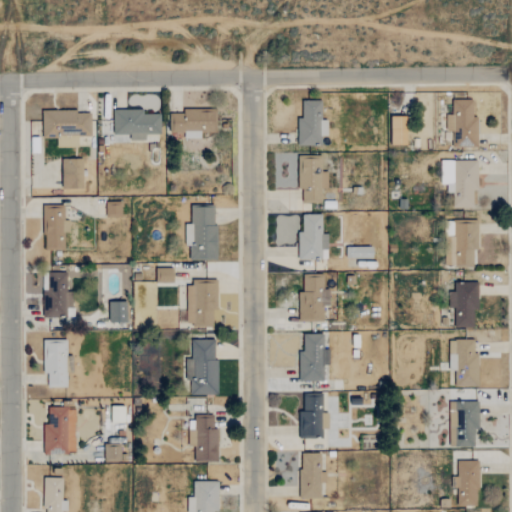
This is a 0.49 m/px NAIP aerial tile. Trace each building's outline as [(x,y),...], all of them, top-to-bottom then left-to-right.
[(473,99),(453,100),(453,114),(447,115),(447,131),(453,131),(453,147),(478,146),(478,116),(473,116),(473,99)] [(328,120),(321,120),(322,101),(302,101),(302,118),(298,118),(298,145),(322,145),(322,136),(327,136),(328,120)] [(183,138),(201,138),(201,132),(215,132),(215,109),(184,108),(184,114),(170,114),(170,131),(183,132),(183,138)] [(113,135),(131,135),(131,140),(145,140),(145,134),(160,134),(160,114),(143,114),(143,109),(113,110),(113,135)] [(78,147),(78,137),(90,137),(91,111),(42,111),(42,137),(56,137),(56,147),(78,147)] [(298,157),(299,189),(303,189),(303,202),(321,201),(321,188),(328,188),(328,171),(322,172),(322,156),(298,157)] [(83,189),(83,159),(63,158),(62,189),(83,189)] [(439,184),(447,184),(447,193),(455,193),(455,209),(473,208),(473,190),(478,190),(478,160),(439,161),(439,184)] [(106,202),(107,217),(122,216),(122,201),(106,202)] [(65,205),(44,205),(43,250),(64,250),(65,232),(69,232),(70,220),(64,220),(65,205)] [(217,206),(191,205),(191,224),(185,224),(184,245),(189,245),(189,259),(216,260),(217,206)] [(298,231),(298,259),(328,259),(328,234),(322,234),(322,215),(303,214),(303,231),(298,231)] [(473,249),(479,249),(478,221),(454,222),(456,267),(474,267),(473,249)] [(373,246),(346,247),(346,258),(373,258),(373,246)] [(172,268),(156,268),(156,282),(172,283),(172,268)] [(73,316),(73,291),(67,292),(66,272),(47,272),(47,286),(43,286),(43,317),(73,316)] [(324,321),(324,305),(330,305),(329,288),(324,288),(324,274),(302,274),(303,291),(298,292),(299,321),(324,321)] [(186,282),(187,326),(213,326),(213,311),(218,310),(217,281),(186,282)] [(479,310),(478,283),(454,283),(455,327),(473,327),(473,310),(479,310)] [(127,302),(109,302),(109,322),(127,322),(127,302)] [(330,364),(330,349),(324,349),(324,334),(303,334),(303,351),(299,351),(299,382),(324,381),(324,365),(330,364)] [(67,387),(67,372),(72,372),(72,355),(66,356),(66,340),(43,340),(43,374),(47,374),(47,387),(67,387)] [(216,340),(191,340),(192,358),(186,359),(187,395),(218,394),(216,340)] [(478,387),(479,353),(474,353),(475,340),(456,340),(456,355),(449,354),(449,370),(455,370),(455,386),(478,387)] [(299,411),(299,438),(322,438),(322,429),(329,429),(328,412),(322,412),(322,394),(303,394),(303,411),(299,411)] [(475,446),(474,429),(479,429),(479,402),(449,403),(450,447),(475,446)] [(125,423),(125,406),(110,405),(109,422),(125,423)] [(44,454),(75,454),(75,408),(48,408),(48,424),(43,424),(44,454)] [(190,446),(195,446),(195,461),(218,461),(217,428),(214,428),(213,415),(190,416),(190,446)] [(121,443),(105,443),(105,461),(121,460),(121,443)] [(301,498),(321,498),(321,483),(327,483),(326,472),(321,473),(321,454),(300,454),(301,498)] [(478,460),(456,461),(457,506),(479,505),(478,460)] [(62,478),(44,478),(44,511),(67,511),(67,500),(62,500),(62,478)] [(218,481),(193,482),(193,498),(187,498),(187,511),(214,511),(219,511),(218,481)]
